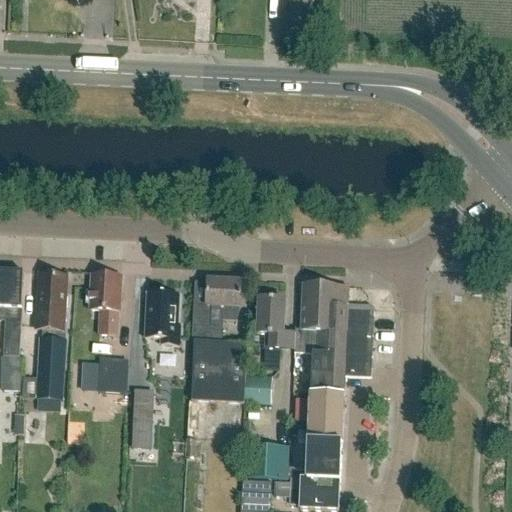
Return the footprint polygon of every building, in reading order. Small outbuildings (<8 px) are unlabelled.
[(291,0),(290,21),(307,22),(307,17),(313,16),(313,0),(291,0)] [(22,324),(24,275),(0,273),(0,323),(6,323),(4,359),(20,360),(22,324)] [(66,337),(67,299),(66,297),(67,279),(40,278),(38,312),(37,312),(36,330),(42,330),(38,402),(62,403),(66,337)] [(120,314),(122,279),(92,278),(90,313),(100,313),(99,338),(118,339),(119,314),(120,314)] [(240,311),(241,284),(208,283),(208,285),(195,284),(192,337),(192,345),(194,345),(191,404),(244,407),(246,378),(247,347),(221,346),(222,337),(222,333),(210,332),(212,309),(223,310),(223,323),(236,324),(237,310),(240,311)] [(302,332),(297,332),(297,337),(296,353),(296,356),(313,356),(309,444),(295,443),(293,478),(308,478),(308,483),(304,483),(303,508),(340,510),(341,485),(340,485),(345,380),(371,381),(374,315),(368,308),(348,308),(349,289),(304,288),(302,332)] [(148,296),(146,342),(162,343),(161,349),(180,349),(181,328),(178,328),(180,297),(148,296)] [(259,301),(258,337),(265,337),(266,337),(266,351),(280,352),(282,352),(282,336),(284,302),(271,302),(271,300),(263,299),(263,301),(259,301)] [(2,359),(0,393),(18,393),(20,360),(4,359),(2,359)] [(127,397),(128,369),(101,367),(99,395),(127,397)] [(274,380),(246,378),(244,407),(272,409),(274,380)] [(135,426),(134,450),(150,451),(151,427),(135,426)] [(245,448),(243,481),(287,483),(289,451),(245,448)] [(240,511),(269,511),(271,484),(241,483),(240,511)] [(275,485),(275,498),(291,499),(291,486),(275,485)]
